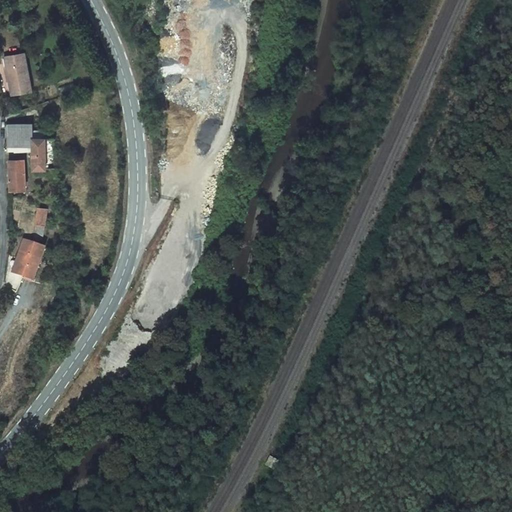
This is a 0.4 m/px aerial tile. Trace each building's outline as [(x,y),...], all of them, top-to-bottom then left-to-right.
[(3,58),(11,97),(31,93),(24,54),(3,58)] [(7,126),(7,151),(31,151),(31,172),(45,172),(45,140),(45,135),(34,135),(34,126),(7,126)] [(9,161),(8,191),(20,191),(20,195),(24,195),(24,171),(17,171),(17,161),(9,161)] [(39,207),(34,240),(42,241),(47,208),(39,207)] [(19,260),(14,274),(31,279),(42,247),(22,241),(16,259),(19,260)] [(274,468),(278,462),(271,458),(267,464),(274,468)]
